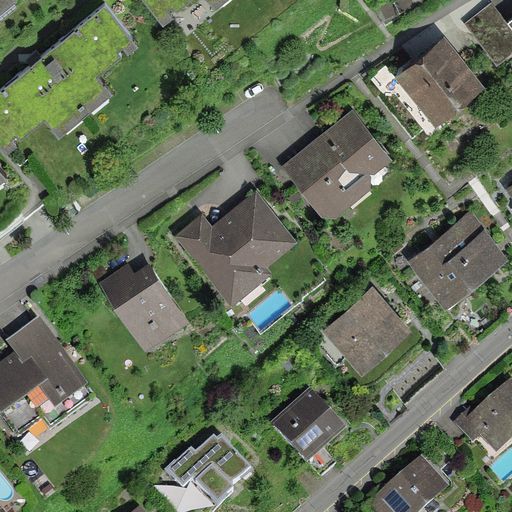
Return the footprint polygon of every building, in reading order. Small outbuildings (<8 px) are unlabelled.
[(0,0),(0,19),(23,0),(0,0)] [(59,131),(111,87),(95,68),(132,38),(100,0),(99,0),(0,83),(0,135),(6,143),(43,112),(59,131)] [(222,0),(146,0),(161,17),(181,0),(209,0),(215,6),(222,0)] [(484,77),(444,33),(394,78),(434,122),(484,77)] [(385,162),(352,119),(290,167),(328,217),(363,190),(357,183),(385,162)] [(289,233),(255,193),(212,230),(201,217),(183,232),(232,290),(262,265),(257,259),(289,233)] [(416,257),(446,295),(499,252),(469,214),(416,257)] [(138,251),(97,280),(148,351),(189,321),(138,251)] [(403,322),(371,286),(329,324),(362,360),(403,322)] [(87,387),(39,321),(5,346),(11,354),(0,362),(0,413),(1,415),(37,390),(52,412),(87,387)] [(511,433),(511,387),(509,384),(472,418),(468,414),(459,422),(472,436),(480,428),(497,447),(511,433)] [(346,430),(310,390),(271,425),(307,464),(346,430)] [(167,470),(203,511),(209,511),(233,491),(228,485),(247,468),(220,437),(198,456),(191,449),(167,470)] [(369,499),(381,511),(413,511),(444,484),(419,458),(385,489),(382,486),(369,499)]
